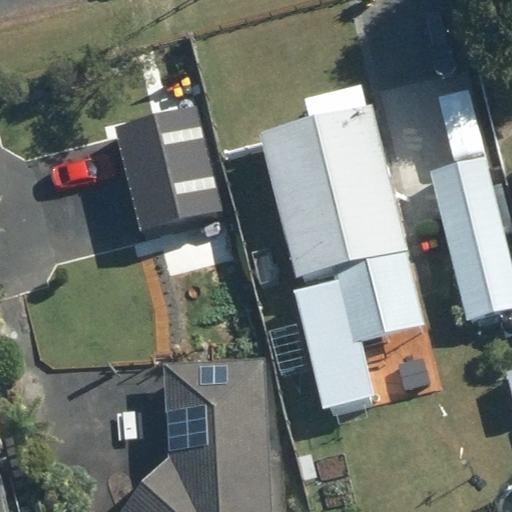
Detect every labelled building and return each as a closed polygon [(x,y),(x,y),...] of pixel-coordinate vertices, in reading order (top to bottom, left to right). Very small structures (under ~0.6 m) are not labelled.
[(328,370),(391,352),(378,305),(417,294),(413,274),(422,272),(383,127),(374,130),(367,100),(313,116),(321,144),(269,158),(309,299),(345,289),(352,312),(314,323),(328,370)] [(40,293),(61,287),(76,337),(125,322),(111,272),(157,259),(130,164),(12,198),(40,293)] [(440,191),(475,336),(511,328),(511,251),(495,178),(440,191)] [(234,229),(178,246),(213,363),(269,347),(234,229)] [(279,511),(272,375),(169,382),(176,483),(148,511),(279,511)] [(0,511),(10,511),(0,471),(0,511)]
